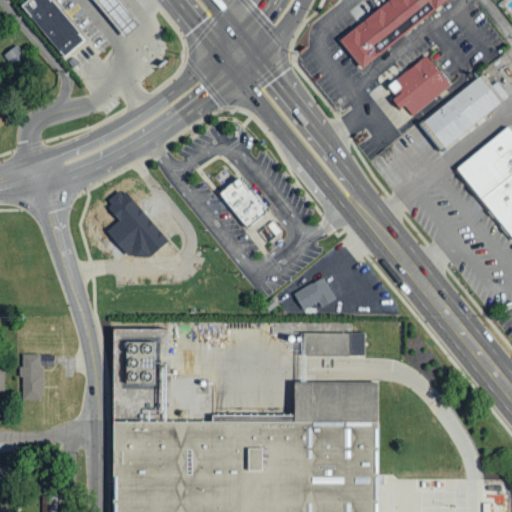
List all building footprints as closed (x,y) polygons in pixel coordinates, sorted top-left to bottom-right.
[(121,0),(78,0),(64,11),(55,0),(21,0),(19,2),(64,59),(89,39),(70,15),(83,5),(89,0),(95,0),(123,34),(138,21),(121,0)] [(338,37),(383,0),(443,0),(362,66),(338,37)] [(12,66),(24,55),(15,45),(3,55),(12,66)] [(411,116),(402,105),(399,108),(389,97),(394,93),(387,84),(425,53),(450,84),(411,116)] [(418,123),(482,72),(493,85),(498,81),(509,95),(441,150),(418,123)] [(511,243),(451,167),(508,120),(511,124),(511,243)] [(237,174),(266,209),(245,226),(217,192),(237,174)] [(152,258),(113,209),(131,195),(170,244),(152,258)] [(293,291),(323,273),(337,297),(321,306),(317,299),(302,307),(293,291)] [(364,333),(304,334),(304,357),(364,356),(364,333)] [(53,366),(53,355),(21,355),(21,401),(43,400),(42,366),(53,366)] [(113,511),(114,419),(294,419),(295,380),(379,380),(377,511),(113,511)] [(28,511),(41,511),(56,511),(57,496),(28,496),(28,511)]
